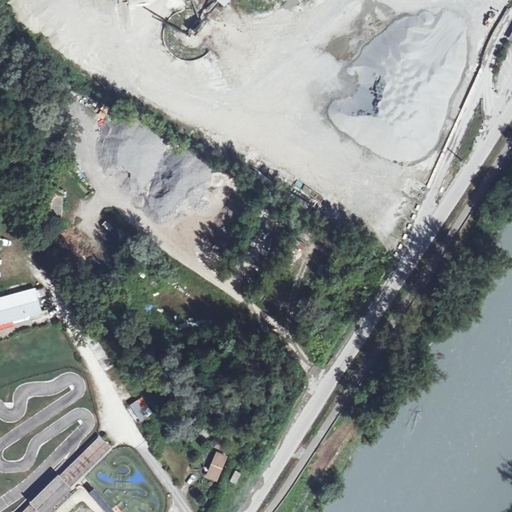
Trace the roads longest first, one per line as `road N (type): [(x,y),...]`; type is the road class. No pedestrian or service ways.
road 1 (unclassified): [(244,511),(511,104)]
road 2 (track): [(320,397),(310,369),(240,297),(110,202),(83,214)]
